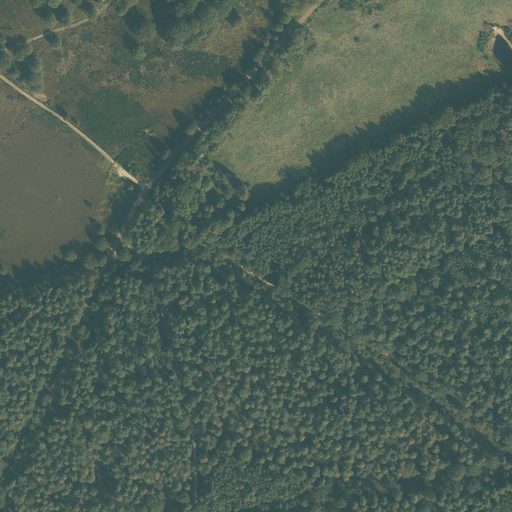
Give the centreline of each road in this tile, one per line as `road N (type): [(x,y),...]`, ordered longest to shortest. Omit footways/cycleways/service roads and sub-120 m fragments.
road 1 (unclassified): [(0,469),(150,182),(320,0)]
road 2 (track): [(511,437),(201,241),(146,253)]
road 3 (track): [(146,253),(189,411),(196,511)]
road 4 (unknown): [(184,395),(123,405),(45,384),(0,385)]
road 5 (track): [(146,188),(0,76)]
road 6 (track): [(146,253),(0,287)]
